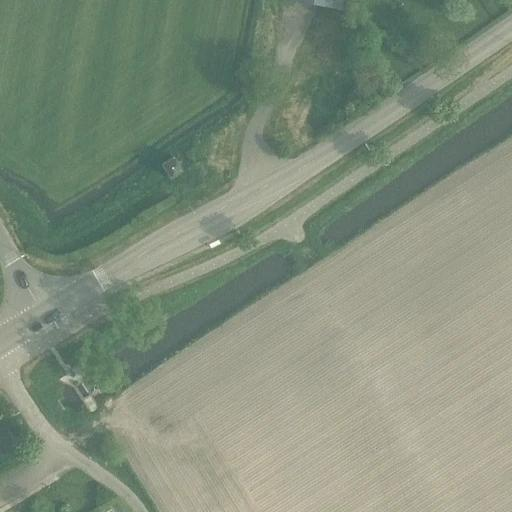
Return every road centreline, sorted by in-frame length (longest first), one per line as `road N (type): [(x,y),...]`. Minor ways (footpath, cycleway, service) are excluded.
road 1 (tertiary): [(44,316),(234,211),(511,26)]
road 2 (unclassified): [(139,511),(114,485),(47,443),(0,363)]
